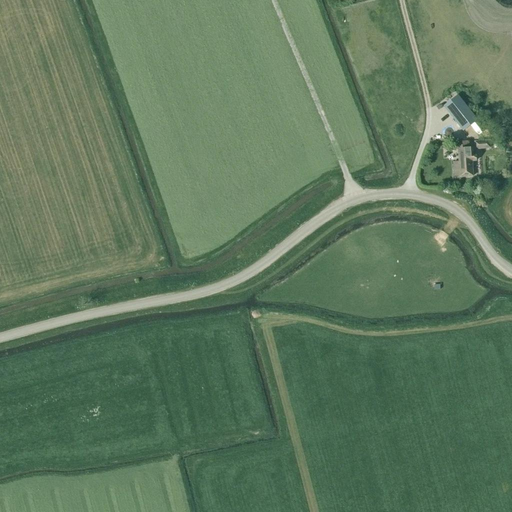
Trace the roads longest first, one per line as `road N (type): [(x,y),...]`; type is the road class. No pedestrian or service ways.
road 1 (tertiary): [(0,338),(225,284),(355,200)]
road 2 (unclassified): [(355,200),(276,0)]
road 3 (track): [(406,195),(428,117),(401,0)]
road 4 (tertiary): [(355,200),(391,194),(449,206),(511,271)]
